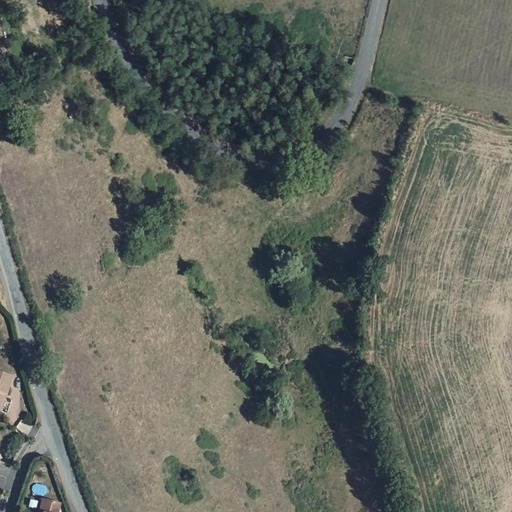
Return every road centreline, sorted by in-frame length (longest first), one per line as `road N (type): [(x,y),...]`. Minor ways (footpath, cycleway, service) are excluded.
road 1 (tertiary): [(102,0),(135,72),(182,127),(233,157),(268,163),(317,144),(348,107),(378,0)]
road 2 (unclassified): [(0,257),(55,437)]
